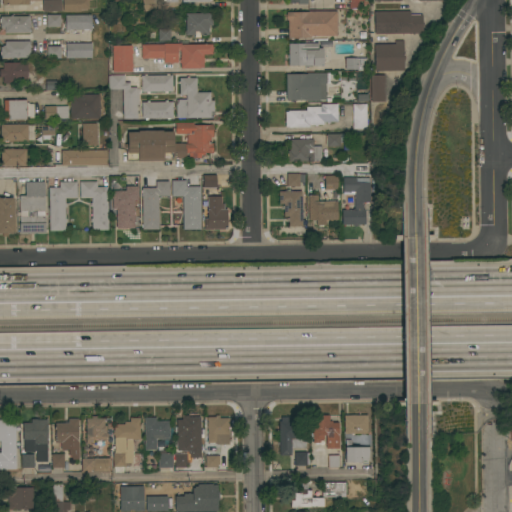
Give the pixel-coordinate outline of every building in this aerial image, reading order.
[(61,0),(61,11),(42,12),(42,10),(41,10),(41,6),(43,6),(42,0),(61,0)] [(62,11),(62,0),(88,0),(89,9),(80,9),(80,11),(62,11)] [(142,11),(142,0),(155,0),(155,11),(142,11)] [(358,0),(358,8),(349,8),(349,0),(358,0)] [(336,36),(311,36),(311,38),(288,38),(288,20),(286,20),(286,12),(309,12),(309,11),(337,11),(336,36)] [(410,11),(410,15),(422,15),(422,33),(374,34),(374,11),(410,11)] [(212,13),(212,25),(209,25),(209,34),(200,35),(200,37),(194,37),(194,35),(185,35),(185,33),(185,30),(186,30),(185,13),(212,13)] [(60,14),(60,27),(47,27),(47,14),(60,14)] [(91,14),(91,29),(88,29),(88,30),(83,30),(83,29),(81,29),(81,30),(76,30),(65,30),(65,15),(91,14)] [(5,33),(5,29),(2,29),(2,27),(0,28),(0,16),(10,16),(10,15),(12,15),(12,16),(29,16),(29,33),(5,33)] [(170,40),(158,41),(158,29),(170,29),(170,40)] [(395,44),(395,40),(403,40),(404,70),(374,71),(374,44),(395,44)] [(30,41),(30,57),(13,57),(13,58),(11,58),(0,58),(0,47),(2,47),(2,45),(5,45),(5,41),(30,41)] [(65,58),(65,43),(68,43),(68,42),(73,42),(73,43),(76,43),(76,42),(81,42),(81,43),(83,43),(83,42),(88,42),(88,43),(91,43),(92,58),(65,58)] [(163,44),(163,43),(181,43),(181,44),(212,44),(212,54),(203,54),(203,67),(200,67),(200,68),(180,68),(180,50),(177,50),(178,62),(173,62),(173,63),(170,63),(170,62),(163,62),(163,58),(142,58),(141,44),(163,44)] [(288,43),(304,43),(318,43),(318,48),(323,48),(323,65),(289,66),(288,43)] [(112,45),(131,45),(131,50),(132,50),(132,53),(131,53),(131,63),(132,63),(132,66),(131,67),(131,71),(112,72),(112,45)] [(60,46),(60,58),(47,58),(47,46),(60,46)] [(367,58),(367,70),(357,70),(357,69),(345,69),(345,58),(367,58)] [(27,80),(12,80),(12,83),(3,83),(3,77),(0,77),(0,69),(2,69),(2,63),(27,62),(27,80)] [(306,73),(326,73),(326,83),(318,83),(318,100),(286,100),(286,74),(306,74),(306,73)] [(141,75),(144,75),(144,74),(147,74),(147,75),(166,75),(166,74),(169,74),(169,75),(172,75),(172,86),(173,86),(173,90),(172,90),(172,91),(167,91),(167,93),(164,93),(164,91),(149,92),(149,93),(146,93),(146,92),(141,92),(141,75)] [(123,89),(110,89),(108,89),(108,75),(110,75),(124,75),(124,82),(130,82),(130,87),(137,87),(137,89),(138,88),(139,104),(137,104),(137,119),(123,119),(123,89)] [(384,75),(385,101),(371,102),(370,75),(384,75)] [(176,118),(176,99),(186,99),(186,95),(179,95),(179,83),(178,83),(178,81),(179,81),(179,78),(186,77),(186,76),(189,76),(189,77),(196,77),(196,92),(210,92),(210,100),(214,100),(214,111),(213,111),(213,117),(211,117),(176,118)] [(57,80),(57,81),(58,81),(59,89),(57,89),(57,90),(45,90),(45,81),(57,80)] [(99,94),(100,118),(70,119),(70,94),(99,94)] [(355,94),(367,94),(367,102),(355,102),(355,94)] [(26,100),(26,102),(28,102),(28,104),(33,104),(34,117),(26,118),(26,119),(4,120),(3,100),(26,100)] [(141,102),(146,102),(146,101),(149,101),(149,102),(165,102),(165,100),(167,100),(167,101),(172,101),(172,102),(173,102),(173,107),(173,115),(174,115),(174,117),(173,117),(173,118),(169,118),(169,119),(166,119),(166,118),(148,118),(148,120),(145,120),(145,119),(141,119),(141,102)] [(337,122),(329,122),(329,123),(327,123),(327,122),(323,122),(323,124),(317,124),(317,126),(315,126),(315,124),(309,124),(309,127),(289,127),(289,126),(285,126),(285,112),(288,112),(288,111),(306,110),(306,107),(321,106),(321,104),(337,104),(337,122)] [(352,104),(366,104),(367,129),(353,129),(352,104)] [(56,105),(56,106),(68,106),(68,118),(56,118),(56,119),(45,119),(44,106),(56,105)] [(97,145),(82,145),(82,123),(96,123),(97,145)] [(162,130),(162,132),(173,131),(173,143),(187,143),(187,133),(175,133),(175,123),(193,123),(193,125),(213,125),(213,137),(210,137),(210,143),(213,143),(213,153),(204,153),(204,154),(201,155),(201,158),(189,158),(189,153),(186,153),(186,158),(174,158),(174,160),(164,160),(164,161),(138,161),(138,160),(127,161),(126,151),(128,151),(127,132),(138,132),(138,131),(162,130)] [(0,124),(28,124),(28,125),(34,125),(34,139),(28,139),(28,141),(0,141),(0,124)] [(41,135),(41,125),(54,125),(54,135),(41,135)] [(344,133),(344,142),(340,142),(340,146),(327,146),(326,134),(344,133)] [(313,139),(313,146),(321,146),(321,161),(287,161),(287,151),(289,151),(289,139),(313,139)] [(9,149),(9,148),(12,148),(12,149),(26,149),(26,165),(1,166),(1,149),(9,149)] [(107,150),(107,164),(61,165),(61,150),(107,150)] [(299,173),(299,186),(286,186),(286,173),(299,173)] [(353,210),(353,208),(354,208),(354,194),(343,195),(343,177),(356,177),(356,174),(369,173),(370,202),(363,202),(363,210),(365,210),(365,224),(356,224),(356,226),(353,226),(353,224),(342,224),(342,210),(353,210)] [(216,175),(216,187),(203,187),(203,175),(216,175)] [(324,190),(323,176),(337,176),(337,190),(324,190)] [(200,229),(183,229),(182,196),(171,196),(171,180),(186,180),(186,186),(200,186),(200,229)] [(44,181),(44,211),(44,216),(45,216),(45,223),(45,233),(19,233),(19,223),(20,223),(19,195),(25,195),(25,182),(44,181)] [(49,187),(59,187),(59,182),(76,181),(77,198),(65,198),(65,202),(66,202),(66,207),(65,207),(65,218),(67,218),(67,222),(65,222),(65,230),(49,230),(49,187)] [(108,230),(92,230),(92,222),(90,222),(90,218),(92,218),(92,207),(90,207),(90,203),(92,203),(91,198),(80,198),(79,181),(97,181),(97,187),(107,187),(108,230)] [(142,188),(156,187),(155,181),(169,181),(169,196),(158,196),(158,229),(142,230),(142,188)] [(134,228),(116,228),(116,208),(112,208),(112,190),(125,190),(125,186),(138,186),(138,200),(134,200),(134,228)] [(301,191),(302,226),(289,226),(288,216),(283,216),(283,203),(279,204),(278,191),(301,191)] [(308,195),(320,195),(320,201),(337,201),(338,219),(325,220),(326,225),(323,225),(323,226),(318,226),(318,225),(316,225),(316,220),(308,220),(308,195)] [(204,229),(204,218),(207,218),(207,196),(221,196),(221,203),(224,203),(224,209),(227,209),(227,229),(204,229)] [(0,198),(14,198),(14,218),(15,218),(15,232),(14,232),(14,233),(0,233),(0,198)] [(207,417),(215,417),(215,415),(219,415),(219,418),(228,418),(229,444),(216,444),(216,442),(207,442),(207,417)] [(339,448),(326,448),(325,435),(323,435),(323,439),(319,439),(319,442),(312,442),(312,415),(329,415),(329,421),(332,421),(332,422),(338,422),(339,448)] [(367,415),(367,433),(354,433),(354,435),(351,435),(351,433),(344,433),(344,415),(367,415)] [(86,440),(86,418),(91,418),(91,416),(96,416),(96,418),(104,418),(104,425),(106,425),(106,433),(107,433),(107,440),(91,440),(91,444),(86,444),(86,440)] [(278,421),(280,421),(280,417),(305,416),(305,438),(290,438),(291,455),(279,455),(278,421)] [(140,439),(132,439),(133,463),(130,463),(130,465),(125,466),(113,467),(113,453),(114,453),(114,448),(112,448),(112,446),(114,446),(114,435),(113,435),(113,432),(114,432),(114,424),(124,424),(124,422),(130,421),(129,417),(139,417),(140,439)] [(144,418),(156,417),(156,421),(169,421),(169,437),(163,437),(163,439),(155,439),(156,450),(145,450),(144,418)] [(200,417),(200,435),(199,435),(199,444),(187,444),(187,438),(184,438),(184,435),(176,435),(176,419),(182,419),(182,417),(200,417)] [(55,423),(68,423),(68,419),(78,418),(78,423),(77,423),(78,440),(79,459),(72,459),(72,455),(68,455),(68,449),(61,449),(61,442),(55,443),(55,423)] [(0,469),(0,419),(15,419),(16,469),(0,469)] [(48,443),(47,443),(47,461),(36,461),(35,451),(34,451),(23,452),(23,440),(22,423),(31,423),(31,419),(35,419),(47,419),(48,443)] [(369,460),(361,460),(361,462),(345,462),(344,447),(369,447),(369,460)] [(307,465),(294,466),(294,452),(306,451),(307,465)] [(158,453),(172,453),(172,467),(158,467),(158,453)] [(174,467),(174,454),(187,453),(187,456),(188,456),(188,461),(187,461),(187,467),(174,467)] [(21,454),(34,454),(34,467),(21,467),(21,454)] [(64,454),(64,467),(51,467),(51,454),(64,454)] [(219,455),(219,464),(217,464),(217,467),(205,467),(205,455),(219,455)] [(339,467),(328,468),(327,455),(339,455),(339,467)] [(110,458),(110,472),(92,472),(92,470),(82,470),(81,458),(110,458)] [(49,463),(39,463),(39,472),(49,472),(49,463)] [(323,498),(323,508),(290,508),(289,493),(300,493),(299,481),(307,481),(307,490),(310,490),(311,498),(323,498)] [(174,491),(174,495),(155,496),(155,489),(149,489),(150,484),(162,485),(174,485),(177,482),(184,482),(184,483),(191,483),(191,489),(184,489),(184,491),(174,491)] [(175,511),(175,496),(183,496),(183,493),(192,493),(192,488),(194,488),(194,486),(197,486),(197,484),(212,483),(212,485),(217,485),(217,492),(219,492),(219,500),(217,500),(217,511),(175,511)] [(320,494),(320,483),(344,483),(344,494),(320,494)] [(62,501),(69,501),(69,508),(66,509),(66,511),(49,511),(49,484),(62,484),(62,501)] [(8,487),(33,487),(33,509),(8,509),(8,487)]
